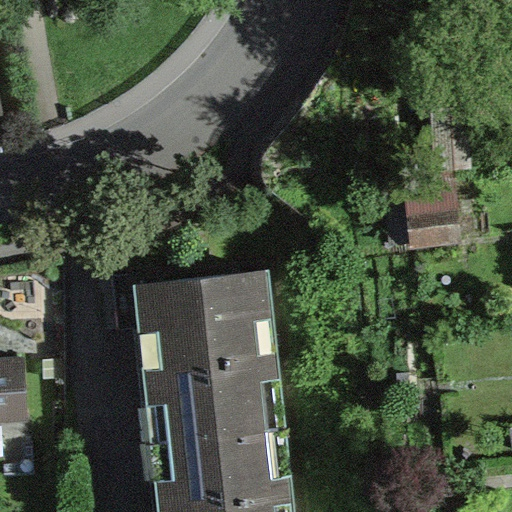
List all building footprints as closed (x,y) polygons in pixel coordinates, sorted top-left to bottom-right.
[(451,166),(451,168),(469,166),(469,164),(466,108),(436,109),(439,167),(439,168),(451,166)] [(410,210),(455,205),(451,168),(451,166),(439,168),(439,167),(405,171),(410,210)] [(413,241),(458,235),(455,205),(410,210),(413,241)] [(145,281),(144,269),(112,273),(118,327),(135,325),(155,511),(288,511),(262,269),(178,278),(145,281)] [(0,414),(28,413),(24,356),(0,357),(0,414)]
